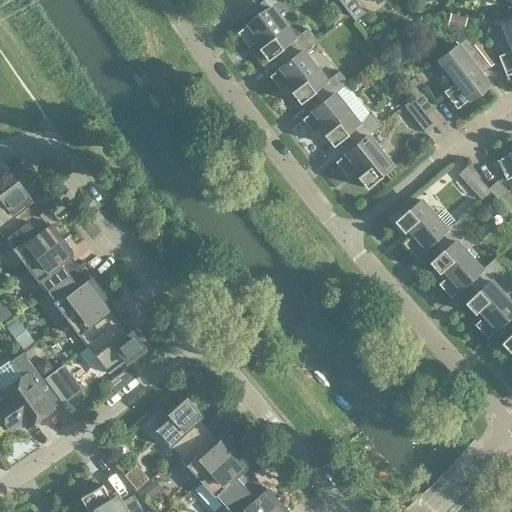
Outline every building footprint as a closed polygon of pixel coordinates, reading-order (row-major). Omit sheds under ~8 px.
[(356,2),(346,9),(355,21),(365,13),(356,2)] [(282,48),(294,39),(271,8),(237,32),(248,47),(259,39),(263,45),(259,49),(268,61),(283,50),(282,48)] [(463,32),(466,18),(450,13),(446,27),(463,32)] [(511,73),(511,19),(502,24),(511,47),(511,50),(498,56),(506,76),(511,73)] [(297,37),(305,49),(316,41),(308,29),(297,37)] [(458,45),(467,56),(477,49),(468,38),(458,45)] [(488,85),(467,56),(458,45),(439,60),(456,82),(443,92),(457,109),(488,85)] [(291,83),(296,89),(291,92),(300,105),(316,93),(314,91),(326,82),(302,51),(269,77),(280,91),(291,83)] [(329,80),(337,92),(349,83),(340,72),(329,80)] [(414,78),(404,85),(413,97),(423,89),(414,78)] [(329,131),(324,135),(334,147),(349,135),(347,134),(359,124),(335,94),(302,120),(313,134),(324,126),(329,131)] [(414,118),(424,110),(415,99),(405,106),(414,118)] [(371,134),(382,125),(373,114),(362,122),(371,134)] [(381,175),(393,166),(368,136),(335,162),(347,177),(358,168),(363,173),(358,177),(367,189),(382,177),(381,175)] [(511,152),(496,160),(506,180),(511,177),(511,152)] [(472,189),(481,199),(491,191),(481,180),(472,189)] [(0,199),(0,232),(5,239),(38,213),(31,204),(33,202),(18,182),(6,190),(8,193),(0,199)] [(511,197),(503,205),(511,214),(511,197)] [(415,257),(447,230),(421,200),(410,210),(409,208),(394,221),(404,233),(409,229),(413,234),(403,243),(415,257)] [(50,229),(38,213),(5,239),(25,265),(61,238),(52,227),(50,229)] [(449,228),(459,239),(469,230),(459,219),(449,228)] [(70,250),(61,238),(25,265),(46,293),(79,267),(68,252),(70,250)] [(482,270),(456,241),(445,251),(443,249),(429,262),(439,273),(444,270),(449,275),(438,284),(451,298),(482,270)] [(483,268),(494,279),(504,269),(494,259),(483,268)] [(90,282),(79,267),(46,293),(66,319),(102,292),(93,280),(90,282)] [(511,315),(511,303),(491,281),(480,291),(479,290),(465,302),(475,314),(480,310),(485,315),(474,324),(487,338),(511,315)] [(111,303),(102,292),(66,319),(87,346),(120,320),(108,305),(111,303)] [(11,314),(4,304),(0,307),(0,321),(0,322),(11,314)] [(127,330),(120,320),(87,346),(108,373),(132,355),(134,357),(145,348),(130,328),(127,330)] [(511,332),(501,342),(511,354),(511,353),(511,363),(511,364),(511,365),(511,332)] [(33,341),(28,335),(17,343),(22,350),(33,341)] [(53,410),(33,382),(41,376),(23,353),(11,361),(22,377),(2,391),(7,399),(0,403),(0,414),(10,430),(23,421),(27,428),(53,410)] [(46,358),(36,366),(44,376),(54,368),(46,358)] [(63,364),(44,378),(64,404),(82,389),(63,364)] [(155,430),(178,456),(209,428),(201,419),(204,417),(186,398),(176,408),(178,410),(155,430)] [(222,442),(209,428),(178,456),(200,481),(234,451),(224,440),(222,442)] [(244,462),(234,451),(200,481),(223,506),(254,479),(241,465),(244,462)] [(137,467),(125,477),(136,490),(147,480),(137,467)] [(267,493),(254,479),(223,506),(227,511),(267,511),(279,502),(269,491),(267,493)] [(142,490),(149,499),(161,490),(153,480),(142,490)] [(111,500),(103,485),(81,498),(89,511),(143,511),(133,495),(121,502),(118,496),(111,500)] [(287,511),(279,502),(267,511),(287,511)]
